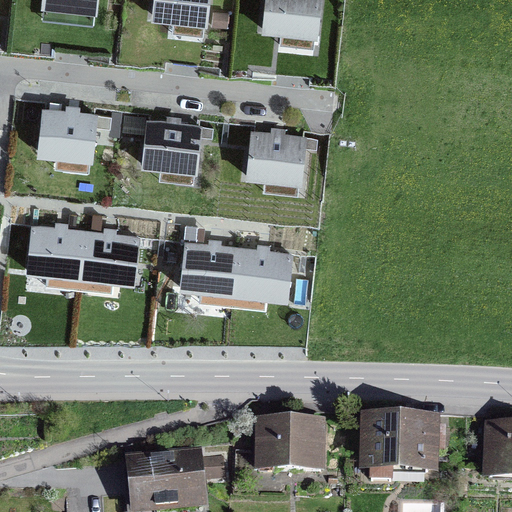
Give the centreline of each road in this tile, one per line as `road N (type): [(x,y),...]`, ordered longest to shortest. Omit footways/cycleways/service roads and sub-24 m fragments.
road 1 (residential): [(317,100),(0,64)]
road 2 (residential): [(0,476),(285,377)]
road 3 (tertiary): [(0,378),(285,377)]
road 4 (tertiary): [(285,377),(511,383)]
